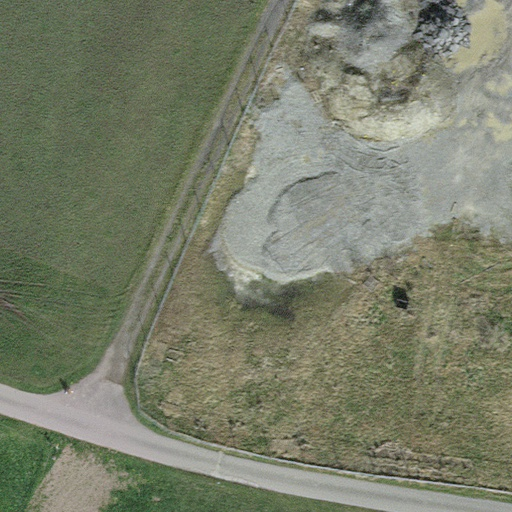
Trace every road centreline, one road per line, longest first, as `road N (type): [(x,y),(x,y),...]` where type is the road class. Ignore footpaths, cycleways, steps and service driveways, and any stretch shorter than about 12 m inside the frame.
road 1 (track): [(87,433),(212,186),(285,0)]
road 2 (track): [(490,511),(87,433)]
